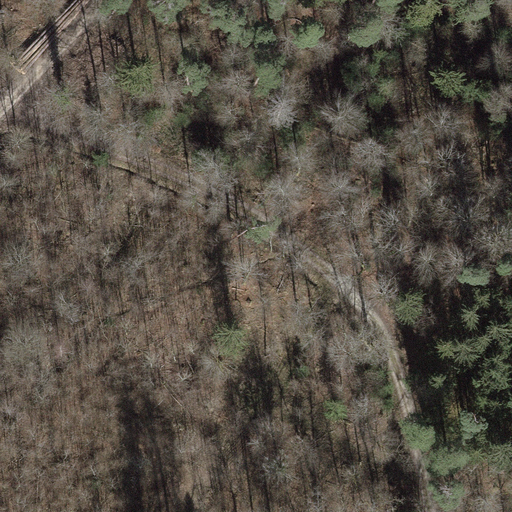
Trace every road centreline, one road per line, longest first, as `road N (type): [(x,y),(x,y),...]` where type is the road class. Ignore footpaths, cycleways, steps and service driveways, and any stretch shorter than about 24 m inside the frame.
road 1 (track): [(0,115),(143,163),(341,275),(375,319),(396,367),(433,511)]
road 2 (track): [(103,0),(0,105)]
